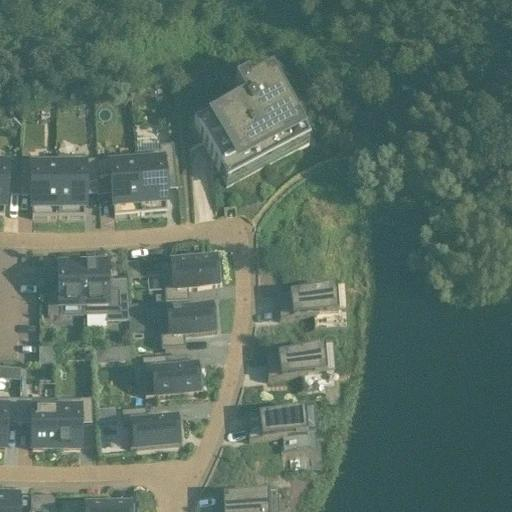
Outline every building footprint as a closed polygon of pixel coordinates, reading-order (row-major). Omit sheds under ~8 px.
[(201,144),(202,145),(211,163),(211,164),(225,190),(308,146),(307,144),(270,75),(249,86),(245,80),(234,86),(243,103),(235,107),(235,106),(192,128),(201,144)] [(138,162),(139,212),(167,211),(167,195),(176,195),(175,153),(160,153),(160,158),(134,159),(134,162),(138,162)] [(18,188),(31,188),(31,222),(58,222),(57,160),(56,160),(56,164),(19,165),(18,188)] [(84,222),(84,188),(97,188),(96,164),(84,164),(84,160),(57,160),(58,222),(84,222)] [(18,188),(19,165),(0,162),(0,216),(6,216),(7,197),(17,198),(18,188)] [(96,163),(97,196),(111,196),(111,212),(139,212),(138,162),(134,162),(96,163)] [(187,291),(221,289),(218,263),(161,268),(164,305),(188,303),(187,291)] [(57,299),(46,299),(46,321),(59,321),(59,312),(81,313),(81,267),(57,267),(57,299)] [(81,267),(81,313),(81,323),(118,323),(118,300),(108,300),(108,267),(81,267)] [(289,297),(290,309),(277,310),(278,326),(315,324),(315,334),(337,332),(335,294),(289,297)] [(159,339),(160,352),(184,350),(183,338),(217,335),(214,309),(162,314),(164,338),(159,339)] [(95,351),(95,364),(108,364),(108,351),(95,351)] [(266,386),(303,384),(304,394),(326,392),(323,354),(277,357),(278,369),(265,370),(266,386)] [(165,361),(141,362),(144,401),(202,396),(200,370),(166,372),(165,361)] [(19,382),(20,370),(8,370),(8,381),(19,382)] [(0,452),(4,453),(5,426),(18,427),(19,403),(0,402),(0,452)] [(31,453),(55,453),(55,403),(19,403),(18,427),(31,427),(31,453)] [(55,403),(55,453),(79,453),(79,427),(91,427),(91,403),(55,403)] [(129,453),(181,448),(179,422),(146,425),(145,413),(121,415),(122,427),(127,427),(129,453)] [(284,444),(285,454),(307,452),(304,414),(258,418),(259,430),(247,431),(248,447),(284,444)] [(27,498),(26,511),(49,511),(50,499),(27,498)] [(268,511),(268,498),(222,498),(222,511),(268,511)] [(16,511),(17,501),(0,500),(0,511),(16,511)]
